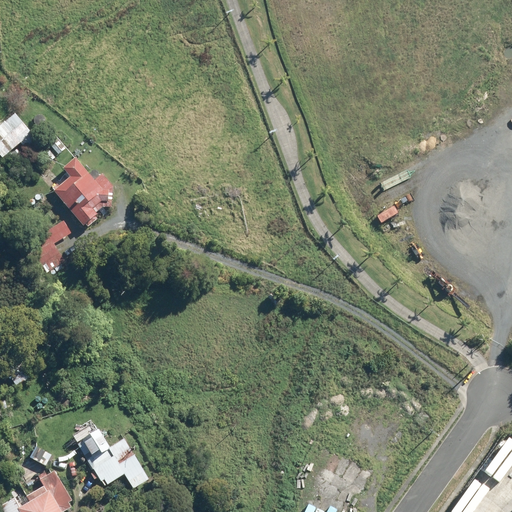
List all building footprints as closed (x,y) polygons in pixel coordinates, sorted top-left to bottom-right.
[(0,154),(4,159),(10,153),(17,161),(22,156),(16,148),(21,143),(27,150),(39,139),(16,113),(0,128),(0,154)] [(59,138),(51,144),(60,155),(68,149),(59,138)] [(104,175),(96,182),(76,159),(64,169),(72,178),(61,187),(59,184),(52,190),(85,228),(88,226),(90,228),(112,209),(109,205),(111,192),(115,188),(104,175)] [(47,274),(66,263),(55,244),(72,234),(64,221),(46,232),(48,235),(37,242),(41,249),(34,253),(47,274)] [(11,380),(15,387),(32,378),(27,370),(11,380)] [(373,425),(366,421),(355,440),(363,444),(373,425)] [(142,467),(126,439),(110,448),(100,430),(94,433),(92,430),(76,439),(102,484),(107,481),(110,486),(126,476),(134,490),(150,481),(142,467)] [(41,447),(33,458),(54,473),(61,462),(41,447)] [(328,464),(320,477),(352,498),(361,485),(328,464)] [(63,511),(53,492),(21,510),(16,500),(3,507),(5,511),(63,511)]
